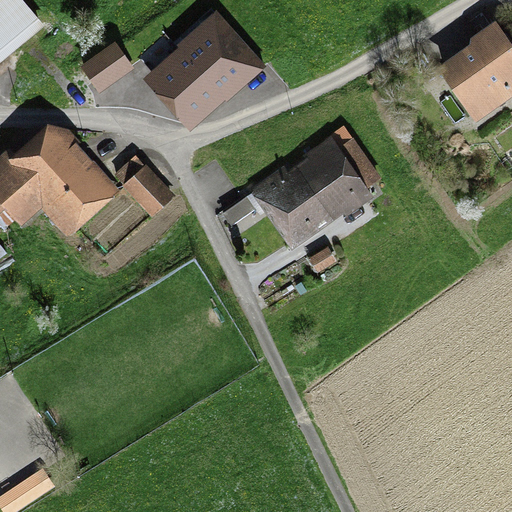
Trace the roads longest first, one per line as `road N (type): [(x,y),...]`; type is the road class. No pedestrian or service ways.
road 1 (track): [(174,134),(185,175),(348,511)]
road 2 (residential): [(0,117),(128,121)]
